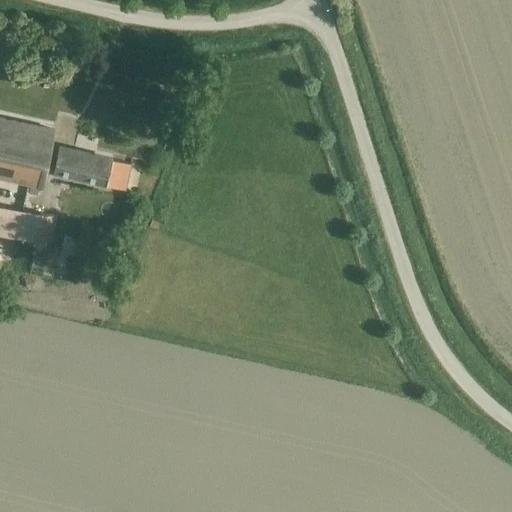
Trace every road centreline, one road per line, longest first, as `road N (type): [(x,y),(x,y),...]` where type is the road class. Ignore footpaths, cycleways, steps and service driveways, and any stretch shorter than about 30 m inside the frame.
road 1 (unclassified): [(511,429),(455,364),(413,287),(317,5)]
road 2 (unclassified): [(317,5),(206,24),(60,0)]
